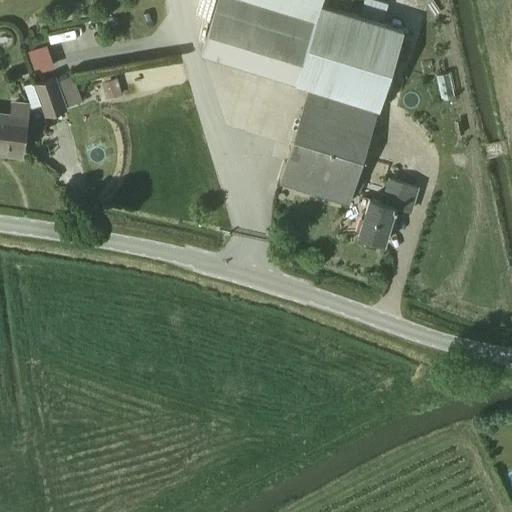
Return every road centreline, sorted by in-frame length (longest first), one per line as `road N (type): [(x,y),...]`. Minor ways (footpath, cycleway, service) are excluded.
road 1 (unclassified): [(511,358),(410,334),(245,276),(0,227)]
road 2 (unknown): [(273,286),(186,0)]
